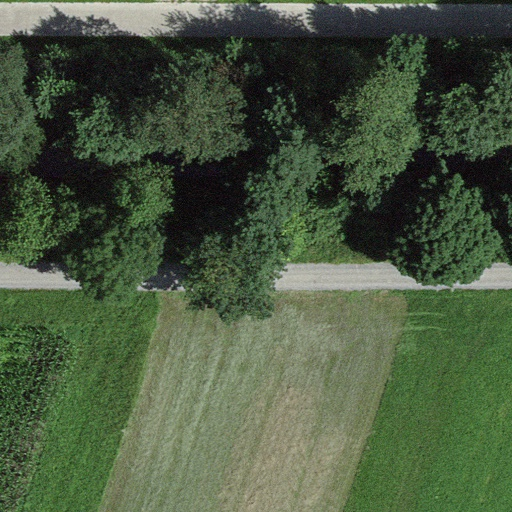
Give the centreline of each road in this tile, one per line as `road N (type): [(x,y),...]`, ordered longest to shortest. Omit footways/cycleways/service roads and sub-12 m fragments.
road 1 (track): [(0,23),(511,24)]
road 2 (track): [(0,237),(511,237)]
